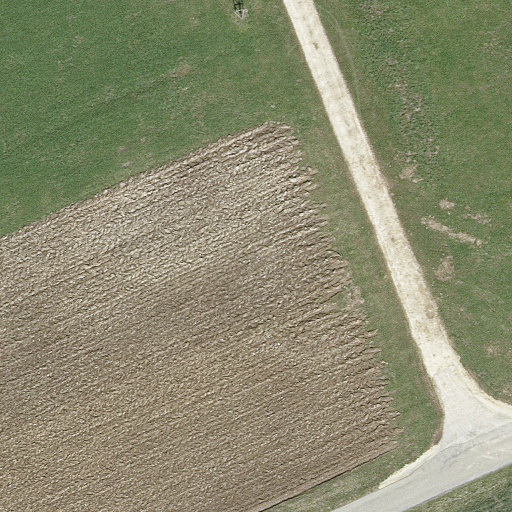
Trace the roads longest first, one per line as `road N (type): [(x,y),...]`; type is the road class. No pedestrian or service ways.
road 1 (track): [(484,454),(301,0)]
road 2 (unclassified): [(358,511),(511,443)]
